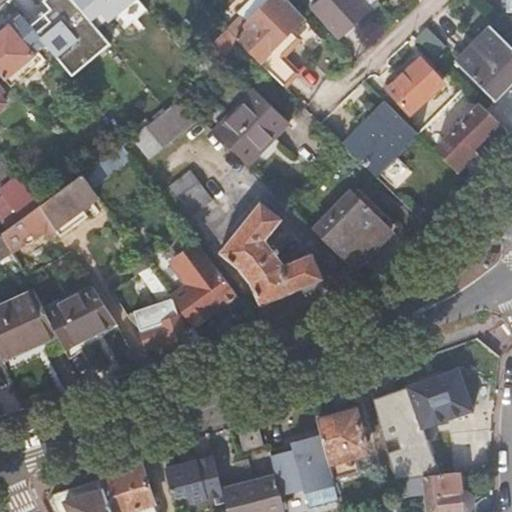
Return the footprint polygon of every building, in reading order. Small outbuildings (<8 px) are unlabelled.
[(45,45),(53,55),(92,23),(72,0),(61,0),(30,27),(45,45)] [(244,28),(234,37),(240,44),(242,46),(257,61),(281,85),(294,71),(278,55),(297,38),(288,29),(302,16),(287,0),(266,0),(245,22),(241,25),(244,28)] [(246,0),(235,12),(245,22),(266,0),(246,0)] [(337,35),(377,1),(376,0),(318,0),(311,6),(337,35)] [(0,33),(0,74),(10,87),(39,62),(33,55),(37,52),(45,45),(30,27),(21,17),(9,27),(8,26),(0,33)] [(511,48),(489,25),(453,60),(491,98),(511,78),(511,48)] [(424,28),(414,39),(432,56),(443,45),(424,28)] [(240,44),(234,37),(229,31),(206,51),(217,64),(240,44)] [(396,100),(407,112),(412,107),(440,80),(419,57),(385,88),(396,100)] [(210,129),(245,164),(287,125),(252,91),(210,129)] [(178,98),(165,109),(131,137),(148,157),(197,116),(178,98)] [(494,118),(475,99),(429,145),(452,167),(471,147),(468,144),(475,137),(494,118)] [(383,100),(340,143),(344,147),(372,174),(414,131),(383,100)] [(122,145),(82,174),(89,183),(129,153),(122,145)] [(81,171),(72,161),(57,172),(67,185),(82,174),(81,171)] [(190,171),(170,186),(191,215),(212,200),(190,171)] [(67,185),(42,203),(40,204),(46,214),(55,227),(58,232),(60,235),(75,225),(69,217),(82,208),(98,196),(89,183),(82,174),(67,185)] [(42,203),(19,175),(0,189),(0,193),(10,208),(19,219),(40,204),(42,203)] [(347,191),(311,228),(315,232),(351,195),(347,191)] [(351,195),(315,232),(352,268),(388,231),(351,195)] [(258,200),(219,249),(240,267),(239,268),(248,279),(249,278),(260,304),(320,278),(309,251),(283,262),(276,252),(277,251),(275,247),(273,248),(265,238),(280,219),(258,200)] [(40,204),(19,219),(14,223),(5,229),(1,233),(9,247),(13,254),(46,231),(51,237),(58,232),(55,227),(46,214),(40,204)] [(14,223),(19,219),(10,208),(0,215),(0,222),(5,229),(14,223)] [(75,225),(87,215),(82,208),(69,217),(75,225)] [(1,233),(0,233),(0,258),(8,254),(11,260),(15,257),(13,254),(9,247),(1,233)] [(235,294),(197,243),(172,261),(189,285),(171,297),(174,301),(191,326),(210,312),(222,304),(235,294)] [(150,267),(142,257),(130,265),(137,275),(139,274),(150,267)] [(171,297),(162,284),(153,290),(165,308),(174,301),(171,297)] [(94,288),(45,312),(70,356),(83,348),(81,344),(117,323),(94,288)] [(0,355),(1,357),(38,340),(39,343),(57,335),(45,312),(35,293),(0,307),(0,355)] [(178,316),(139,329),(145,349),(184,335),(191,354),(208,348),(192,326),(191,326),(182,329),(178,316)] [(393,393),(373,400),(394,478),(422,475),(433,474),(417,429),(472,409),(458,368),(392,391),(393,393)] [(317,420),(327,459),(365,448),(355,410),(317,420)] [(257,429),(239,434),(243,448),(261,443),(257,429)] [(98,478),(111,511),(122,511),(153,501),(140,463),(98,478)] [(461,474),(458,471),(433,474),(422,475),(427,511),(457,511),(462,511),(465,511),(468,509),(470,506),(470,502),(470,499),(469,495),(465,492),(460,491),(459,483),(461,480),(462,477),(461,474)] [(274,475),(227,486),(233,509),(280,496),(274,475)] [(111,511),(98,478),(51,494),(48,499),(54,511),(111,511)] [(223,496),(227,511),(282,511),(284,511),(280,496),(233,509),(227,486),(221,488),(223,496)] [(301,489),(303,499),(318,495),(316,486),(301,489)] [(318,495),(303,499),(288,502),(290,511),(337,511),(333,491),(318,495)]
